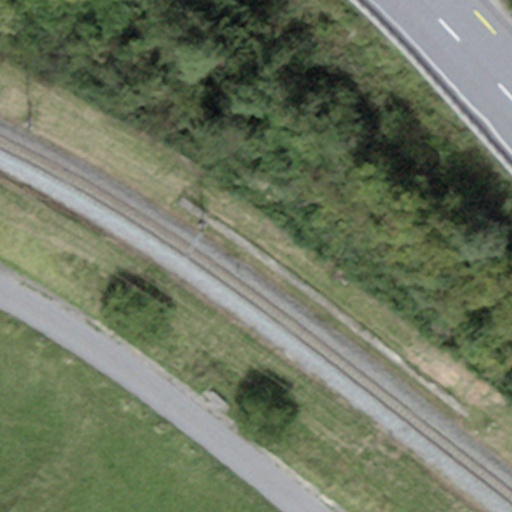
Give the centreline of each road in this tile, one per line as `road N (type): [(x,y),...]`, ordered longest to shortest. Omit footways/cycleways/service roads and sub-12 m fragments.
road 1 (unclassified): [(0,287),(33,304),(303,511)]
road 2 (primary): [(511,99),(422,0)]
